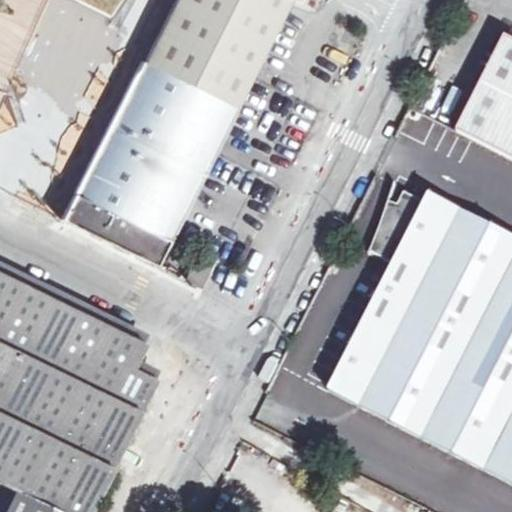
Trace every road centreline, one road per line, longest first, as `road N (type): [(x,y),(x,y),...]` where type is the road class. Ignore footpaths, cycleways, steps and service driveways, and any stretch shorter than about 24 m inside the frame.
road 1 (unknown): [(483,511),(323,437),(297,411),(306,355),(373,210)]
road 2 (unclassified): [(249,351),(432,0)]
road 3 (unknown): [(317,0),(219,195),(233,229),(276,255)]
road 4 (residential): [(0,229),(249,351)]
road 5 (unclassified): [(169,511),(249,351)]
road 6 (unknown): [(393,171),(511,222)]
